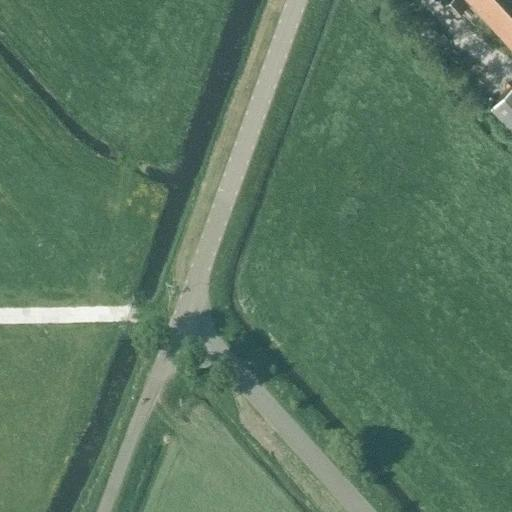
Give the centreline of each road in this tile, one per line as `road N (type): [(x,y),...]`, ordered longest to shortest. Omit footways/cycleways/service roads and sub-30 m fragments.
road 1 (tertiary): [(182,313),(296,0)]
road 2 (unclassified): [(361,511),(182,313)]
road 3 (unclassified): [(102,511),(182,313)]
